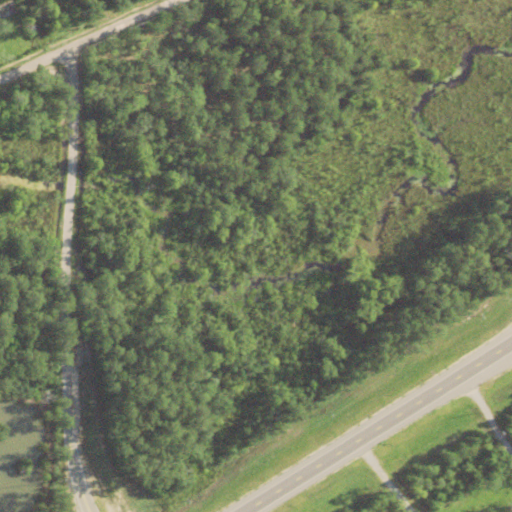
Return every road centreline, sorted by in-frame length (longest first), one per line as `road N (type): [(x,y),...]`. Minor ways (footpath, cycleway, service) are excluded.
road 1 (residential): [(66,511),(67,53)]
road 2 (primary): [(232,511),(511,342)]
road 3 (residential): [(186,0),(67,53)]
